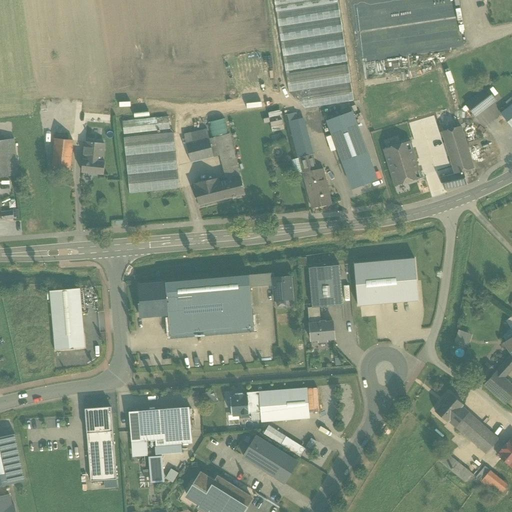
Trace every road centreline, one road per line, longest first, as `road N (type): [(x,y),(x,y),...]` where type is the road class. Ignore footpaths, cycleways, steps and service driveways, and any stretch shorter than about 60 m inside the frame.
road 1 (tertiary): [(113,248),(403,217),(511,176)]
road 2 (unclassified): [(113,248),(121,359),(115,376),(0,403)]
road 3 (residential): [(316,511),(404,369)]
road 4 (track): [(129,98),(183,110),(285,99)]
road 5 (track): [(455,201),(444,296),(425,353)]
